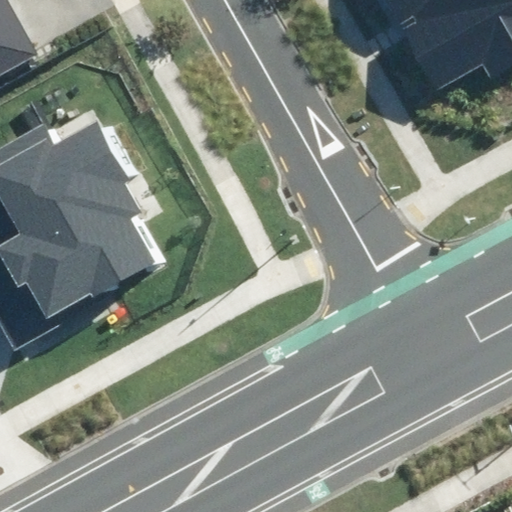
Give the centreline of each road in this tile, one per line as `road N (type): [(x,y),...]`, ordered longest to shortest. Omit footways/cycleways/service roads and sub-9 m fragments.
road 1 (residential): [(427,345),(229,0)]
road 2 (tertiary): [(427,345),(124,511)]
